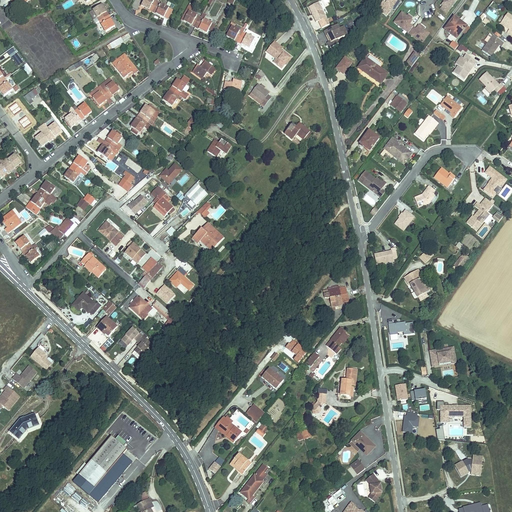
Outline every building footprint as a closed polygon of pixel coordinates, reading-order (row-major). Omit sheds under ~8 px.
[(0,0),(0,2),(2,6),(5,4),(7,8),(9,11),(21,5),(17,0),(0,0)] [(143,0),(141,3),(153,10),(157,0),(143,0)] [(159,0),(157,0),(153,10),(168,19),(174,9),(159,0)] [(226,8),(230,0),(229,0),(224,0),(222,6),(226,8)] [(445,14),(455,0),(441,0),(441,1),(443,2),(438,8),(439,9),(445,14)] [(479,14),(482,5),(478,3),(479,0),(472,0),(469,10),(479,14)] [(371,19),(384,3),(382,1),(369,18),(371,19)] [(384,3),(371,19),(377,24),(381,20),(379,19),(382,15),(383,16),(390,8),(384,3)] [(332,5),(327,7),(332,17),(337,15),(332,5)] [(184,19),(186,21),(192,11),(196,14),(199,10),(192,6),(184,19)] [(324,24),(314,6),(305,11),(313,26),(317,24),(319,27),(324,24)] [(390,8),(383,16),(387,19),(393,10),(390,8)] [(99,10),(89,14),(92,24),(88,25),(89,28),(104,21),(99,10)] [(192,11),(186,21),(196,27),(201,17),(196,14),(192,11)] [(347,23),(351,29),(357,25),(350,16),(346,19),(349,22),(347,23)] [(406,28),(409,24),(408,23),(404,20),(398,16),(391,26),(402,34),(406,28)] [(455,22),(451,19),(441,31),(449,37),(445,42),(444,43),(449,48),(451,46),(464,30),(457,25),(459,22),(462,18),(460,16),(457,20),(455,22)] [(201,17),(196,27),(207,34),(209,29),(213,24),(204,19),(201,17)] [(511,22),(506,18),(499,27),(507,33),(505,36),(511,41),(511,24),(511,23),(511,22)] [(108,32),(104,21),(89,28),(92,35),(96,33),(98,37),(108,32)] [(466,27),(459,22),(457,25),(464,30),(466,27)] [(341,40),(336,32),(334,33),(332,29),(319,37),(322,41),(323,40),(326,46),(325,47),(323,48),(326,53),(335,48),(333,44),(341,40)] [(410,41),(418,31),(416,30),(415,29),(413,32),(408,39),(410,41)] [(418,47),(426,37),(421,33),(418,31),(410,41),(418,47)] [(225,44),(236,50),(241,40),(243,35),(241,34),(239,38),(231,34),(225,44)] [(500,46),(490,38),(489,39),(486,37),(481,44),(484,46),(479,53),(487,59),(495,48),(497,50),(500,46)] [(110,44),(113,48),(123,42),(120,38),(110,44)] [(241,40),(236,50),(246,57),(252,47),(241,40)] [(457,48),(464,53),(467,49),(460,44),(457,48)] [(267,66),(275,71),(278,67),(277,67),(281,61),(273,56),(275,53),(273,53),(265,47),(260,56),(269,62),(267,66)] [(13,58),(9,53),(4,57),(8,62),(13,58)] [(112,62),(115,66),(123,59),(128,65),(131,63),(123,53),(112,62)] [(285,60),(275,53),(273,56),(281,61),(277,67),(278,67),(280,68),(285,60)] [(335,67),(343,74),(352,63),(344,56),(335,67)] [(408,71),(416,60),(411,56),(403,67),(408,71)] [(460,82),(474,63),(464,56),(460,63),(455,69),(450,75),(460,82)] [(123,59),(115,66),(125,79),(133,72),(136,76),(139,73),(131,63),(128,65),(123,59)] [(451,66),(455,69),(460,63),(456,60),(451,66)] [(195,67),(192,72),(205,80),(209,73),(212,75),(216,67),(205,61),(200,69),(195,67)] [(377,84),(384,75),(369,62),(361,72),(377,84)] [(259,79),(265,75),(262,71),(256,74),(259,79)] [(384,75),(377,84),(379,86),(387,77),(384,75)] [(100,84),(103,88),(112,81),(110,77),(100,84)] [(483,78),(474,85),(482,94),(485,98),(489,95),(492,99),(499,93),(496,89),(494,91),(483,78)] [(239,94),(242,82),(235,80),(234,84),(228,82),(226,90),(239,94)] [(76,104),(85,98),(74,81),(65,87),(76,104)] [(103,88),(110,98),(116,94),(113,90),(117,87),(112,81),(103,88)] [(174,84),(170,89),(181,97),(186,101),(189,97),(183,92),(187,87),(181,82),(177,87),(174,84)] [(89,92),(92,96),(103,88),(100,84),(89,92)] [(103,88),(92,96),(99,106),(106,101),(110,98),(103,88)] [(216,98),(217,96),(208,88),(207,89),(216,98)] [(170,89),(167,93),(171,97),(167,101),(174,106),(181,97),(170,89)] [(263,98),(252,89),(245,97),(257,106),(255,108),(258,111),(265,102),(262,99),(263,98)] [(30,95),(27,92),(25,90),(17,97),(22,102),(30,95)] [(396,95),(394,97),(404,105),(406,103),(396,95)] [(98,107),(99,106),(92,96),(91,97),(98,107)] [(387,107),(393,111),(396,107),(400,111),(404,105),(394,97),(387,107)] [(437,109),(444,113),(445,114),(448,117),(447,119),(451,122),(459,112),(444,100),(437,109)] [(73,110),(81,120),(89,114),(86,110),(89,108),(85,101),(73,110)] [(155,113),(146,125),(147,126),(150,123),(151,124),(156,119),(155,118),(159,113),(149,104),(147,106),(155,113)] [(71,127),(81,120),(73,110),(70,105),(65,109),(69,113),(63,117),(71,127)] [(146,106),(137,117),(146,125),(155,113),(147,106),(146,106)] [(408,108),(403,115),(408,118),(413,111),(408,108)] [(63,117),(62,118),(70,128),(71,127),(63,117)] [(146,125),(137,117),(130,125),(132,127),(137,131),(140,133),(142,130),(146,125)] [(192,118),(185,127),(191,132),(198,123),(192,118)] [(425,120),(409,139),(415,144),(423,135),(428,129),(430,131),(433,127),(425,120)] [(54,129),(57,127),(54,122),(47,127),(44,122),(40,125),(53,139),(58,135),(54,129)] [(42,139),(46,144),(53,139),(40,125),(37,127),(40,132),(34,137),(38,142),(42,139)] [(147,126),(146,125),(142,130),(146,134),(150,129),(147,126)] [(290,132),(286,129),(279,138),(287,145),(292,139),(299,145),(305,136),(296,129),(292,134),(290,132)] [(113,130),(105,140),(116,149),(121,153),(124,149),(120,145),(124,139),(113,130)] [(361,148),(358,152),(363,156),(375,141),(365,133),(356,144),(361,148)] [(94,139),(89,147),(97,151),(101,143),(94,139)] [(105,140),(97,150),(109,159),(116,149),(105,140)] [(395,148),(388,143),(380,154),(389,161),(392,159),(402,166),(408,158),(397,150),(396,151),(394,149),(395,148)] [(213,144),(210,148),(208,150),(203,147),(196,155),(204,163),(210,156),(215,160),(222,151),(213,144)] [(352,148),(358,152),(361,148),(356,144),(352,148)] [(163,159),(167,152),(163,149),(161,153),(157,150),(155,153),(163,159)] [(0,160),(0,162),(7,171),(15,165),(11,161),(15,158),(11,153),(3,159),(0,160)] [(75,160),(70,167),(80,175),(89,163),(82,158),(79,163),(75,160)] [(392,159),(389,161),(399,169),(402,166),(392,159)] [(169,186),(182,171),(174,163),(168,171),(166,169),(158,177),(169,186)] [(73,185),(80,175),(70,167),(62,177),(73,185)] [(502,184),(486,172),(481,178),(487,183),(483,188),(484,188),(479,196),(488,203),(491,199),(488,197),(493,190),(496,192),(502,184)] [(430,182),(443,193),(451,184),(445,178),(438,173),(430,182)] [(124,182),(119,177),(114,184),(119,188),(124,182)] [(378,195),(383,188),(378,185),(377,187),(375,189),(371,186),(362,180),(359,185),(361,186),(358,190),(374,201),(378,195)] [(42,184),(37,191),(47,198),(50,195),(55,188),(49,184),(47,187),(42,184)] [(188,188),(179,200),(190,209),(200,199),(188,188)] [(497,193),(496,192),(493,190),(488,197),(491,199),(492,200),(497,193)] [(47,198),(37,191),(30,201),(28,201),(23,208),(33,215),(37,210),(31,206),(33,204),(40,208),(45,202),(47,198)] [(143,200),(147,204),(151,208),(148,211),(146,213),(156,223),(166,213),(156,203),(159,200),(151,192),(143,200)] [(413,212),(424,209),(430,201),(428,200),(431,197),(426,192),(423,195),(425,197),(421,202),(419,200),(410,203),(413,212)] [(89,203),(83,198),(78,205),(85,210),(89,203)] [(33,215),(35,217),(39,211),(39,210),(40,208),(33,204),(31,206),(37,210),(33,215)] [(201,204),(192,214),(195,217),(199,212),(201,213),(206,208),(201,204)] [(126,205),(123,208),(131,216),(134,214),(126,205)] [(468,222),(462,230),(472,238),(484,223),(480,220),(482,217),(473,209),(469,213),(474,217),(471,221),(472,222),(470,224),(468,222)] [(7,232),(22,220),(14,211),(2,221),(7,227),(5,229),(7,232)] [(199,212),(195,217),(198,220),(203,215),(201,213),(199,212)] [(498,223),(503,217),(497,212),(492,218),(498,223)] [(401,215),(391,228),(400,235),(410,222),(401,215)] [(69,216),(65,220),(72,227),(61,239),(63,241),(78,225),(69,216)] [(52,230),(53,231),(61,239),(72,227),(65,220),(58,228),(56,226),(52,230)] [(494,229),(498,225),(492,220),(488,225),(494,229)] [(170,237),(176,231),(171,226),(166,232),(170,237)] [(108,252),(116,243),(100,227),(96,231),(94,233),(91,236),(108,252)] [(46,236),(44,232),(43,231),(36,235),(40,241),(46,236)] [(52,232),(49,234),(58,243),(61,239),(53,231),(52,232)] [(200,236),(197,233),(195,232),(187,241),(194,247),(197,243),(202,248),(199,251),(204,256),(216,241),(208,234),(204,231),(200,236)] [(23,245),(20,247),(23,253),(34,245),(28,235),(20,240),(23,245)] [(194,247),(187,241),(184,244),(192,250),(194,247)] [(146,254),(133,243),(123,254),(137,265),(146,254)] [(197,243),(194,247),(199,251),(202,248),(197,243)] [(34,245),(23,253),(28,260),(32,258),(34,261),(42,256),(37,250),(34,245)] [(194,261),(199,256),(195,251),(190,256),(194,261)] [(388,257),(371,260),(373,270),(390,267),(389,264),(394,263),(392,253),(387,254),(388,257)] [(98,274),(80,258),(73,266),(84,276),(83,277),(89,283),(98,274)] [(421,258),(416,263),(422,268),(427,263),(421,258)] [(135,273),(140,278),(150,267),(145,262),(135,273)] [(449,274),(454,278),(460,269),(455,266),(449,274)] [(150,267),(140,278),(145,283),(155,272),(150,267)] [(184,278),(178,274),(174,276),(180,282),(184,278)] [(414,275),(400,283),(404,291),(407,290),(414,304),(423,299),(415,285),(419,283),(414,275)] [(180,282),(174,276),(165,286),(171,292),(176,287),(183,294),(187,289),(180,282)] [(137,281),(130,289),(136,294),(139,288),(142,285),(137,281)] [(332,288),(321,290),(322,298),(318,298),(319,303),(323,302),(325,311),(343,307),(340,291),(332,288)] [(74,299),(65,309),(70,314),(71,312),(74,315),(79,319),(79,318),(83,321),(91,311),(88,309),(86,310),(74,299)] [(109,315),(117,307),(109,301),(102,309),(109,315)] [(133,302),(123,312),(131,320),(141,310),(133,302)] [(167,323),(150,307),(144,313),(158,326),(160,323),(164,326),(167,323)] [(70,314),(65,309),(63,311),(71,318),(74,315),(71,312),(70,314)] [(392,320),(388,321),(389,336),(398,335),(398,333),(403,333),(404,335),(413,334),(412,323),(405,324),(405,323),(393,325),(392,320)] [(98,324),(94,329),(95,330),(92,333),(98,339),(97,340),(101,344),(109,335),(98,324)] [(124,349),(139,333),(133,327),(117,342),(124,349)] [(95,330),(94,329),(88,335),(96,342),(97,340),(98,339),(92,333),(95,330)] [(332,333),(318,350),(330,359),(335,354),(333,352),(336,349),(342,341),(336,336),(332,333)] [(100,348),(104,352),(114,341),(110,338),(100,348)] [(342,341),(336,349),(338,351),(344,343),(342,341)] [(146,347),(143,343),(137,350),(141,353),(146,347)] [(47,354),(38,348),(30,358),(46,372),(52,364),(44,357),(47,354)] [(456,364),(453,348),(429,351),(431,369),(456,364)] [(274,361),(279,356),(275,352),(270,357),(274,361)] [(264,353),(255,364),(260,368),(265,361),(268,363),(271,359),(264,353)] [(308,356),(300,366),(305,370),(313,360),(308,356)] [(285,371),(288,367),(281,361),(278,364),(285,371)] [(16,373),(11,379),(24,390),(38,373),(28,366),(20,376),(16,373)] [(277,383),(262,371),(255,380),(269,392),(277,383)] [(333,406),(343,406),(343,396),(346,396),(349,396),(349,380),(340,380),(340,392),(333,392),(333,406)] [(397,401),(408,399),(405,383),(394,385),(397,401)] [(20,397),(6,386),(3,390),(4,391),(0,396),(0,409),(0,410),(3,407),(8,412),(20,397)] [(426,389),(411,390),(412,401),(426,400),(426,389)] [(259,398),(255,403),(260,408),(265,403),(259,398)] [(300,414),(306,421),(309,418),(308,417),(310,415),(308,412),(311,410),(316,413),(320,404),(311,399),(307,407),(300,414)] [(471,405),(444,405),(444,401),(439,401),(439,423),(449,423),(449,417),(462,417),(462,428),(471,428),(471,405)] [(257,417),(248,410),(240,418),(249,426),(257,417)] [(404,412),(403,432),(412,432),(413,427),(418,427),(419,413),(404,412)] [(21,418),(12,430),(20,437),(28,428),(40,424),(36,413),(21,418)] [(261,423),(255,432),(263,437),(268,428),(261,423)] [(207,437),(216,426),(213,424),(204,435),(207,437)] [(216,426),(207,437),(208,438),(211,436),(215,439),(214,440),(221,446),(219,447),(223,451),(231,441),(224,436),(226,434),(216,426)] [(256,429),(252,426),(247,431),(251,435),(256,429)] [(211,436),(208,438),(219,447),(221,446),(214,440),(215,439),(211,436)] [(111,439),(107,443),(115,450),(118,446),(111,439)] [(82,465),(97,478),(118,453),(115,450),(107,443),(103,440),(82,465)] [(255,451),(244,442),(240,447),(249,454),(248,456),(249,458),(255,451)] [(347,454),(356,463),(362,468),(371,459),(356,445),(347,454)] [(356,463),(347,454),(345,457),(354,465),(356,463)] [(215,461),(221,465),(224,461),(219,457),(215,461)] [(454,467),(461,477),(470,472),(481,473),(482,458),(472,457),(472,461),(466,461),(462,463),(461,462),(454,467)] [(235,470),(237,467),(228,460),(224,465),(223,464),(221,467),(222,468),(220,471),(228,478),(232,481),(238,473),(235,470)] [(214,461),(208,469),(215,474),(221,466),(214,461)] [(254,472),(250,477),(254,481),(258,476),(254,472)] [(254,481),(250,477),(232,499),(240,506),(243,502),(254,489),(253,487),(257,483),(254,481)] [(376,498),(375,490),(368,480),(360,485),(364,491),(365,500),(362,503),(368,508),(376,498)] [(68,483),(61,491),(67,497),(75,489),(68,483)] [(77,502),(82,497),(76,491),(72,496),(77,502)] [(331,511),(334,509),(332,506),(337,503),(333,496),(325,501),(331,511)]
